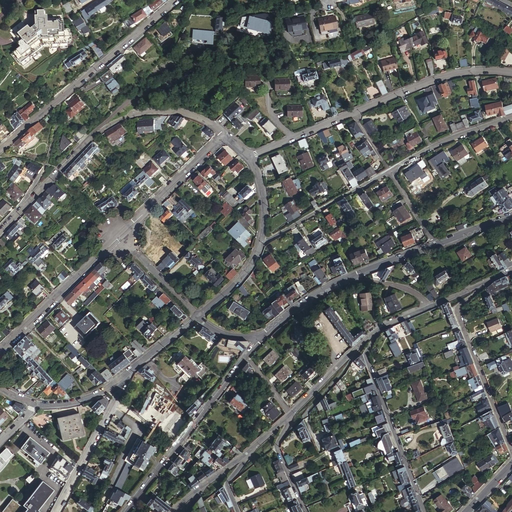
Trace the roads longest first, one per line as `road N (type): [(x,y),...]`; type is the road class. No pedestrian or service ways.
road 1 (residential): [(0,147),(178,0)]
road 2 (tertiary): [(244,357),(124,511)]
road 3 (residential): [(511,453),(455,308),(483,282)]
road 4 (residential): [(375,331),(366,361),(423,511)]
road 5 (residential): [(352,112),(433,79),(511,72)]
road 6 (residential): [(0,349),(116,235)]
road 7 (residential): [(260,243),(390,170)]
road 8 (residential): [(116,235),(225,134)]
road 9 (unknown): [(133,92),(249,59),(261,52),(260,38)]
road 10 (residential): [(55,511),(116,382)]
road 11 (residential): [(100,130),(133,114),(181,110),(225,134)]
road 12 (residential): [(390,170),(511,116)]
